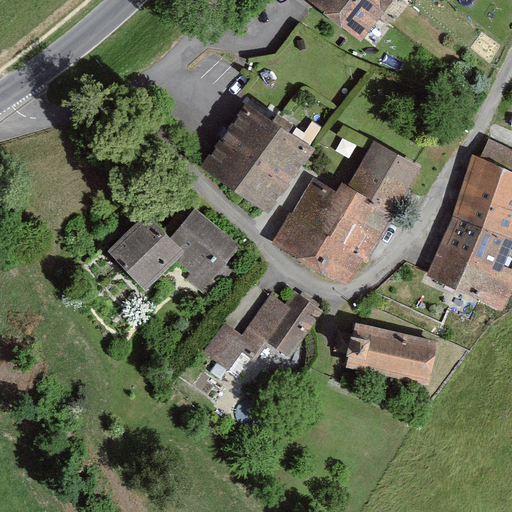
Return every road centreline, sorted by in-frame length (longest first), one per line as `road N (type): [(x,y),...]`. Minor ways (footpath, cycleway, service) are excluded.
road 1 (residential): [(511,67),(481,129),(379,281),(337,290),(283,267),(184,143),(153,85),(33,118),(0,104)]
road 2 (tertiary): [(120,0),(0,97)]
